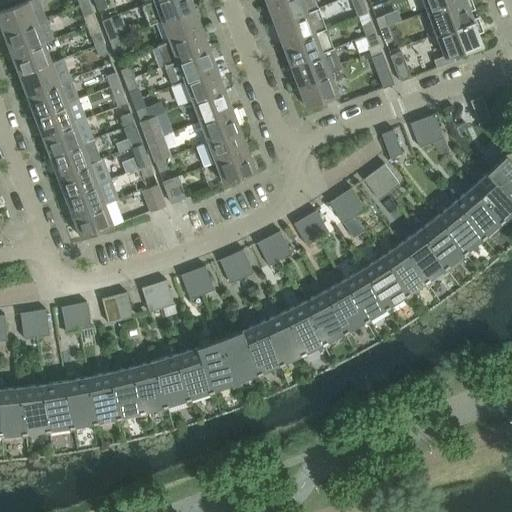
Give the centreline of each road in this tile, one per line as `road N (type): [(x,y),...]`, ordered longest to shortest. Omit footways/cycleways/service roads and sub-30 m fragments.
road 1 (residential): [(41,242),(68,279),(144,266),(282,206),(299,179),(288,148)]
road 2 (residential): [(511,392),(320,465),(289,495),(215,511)]
road 3 (residential): [(288,148),(511,64)]
road 4 (residential): [(288,148),(231,0)]
road 5 (residential): [(41,242),(0,128)]
